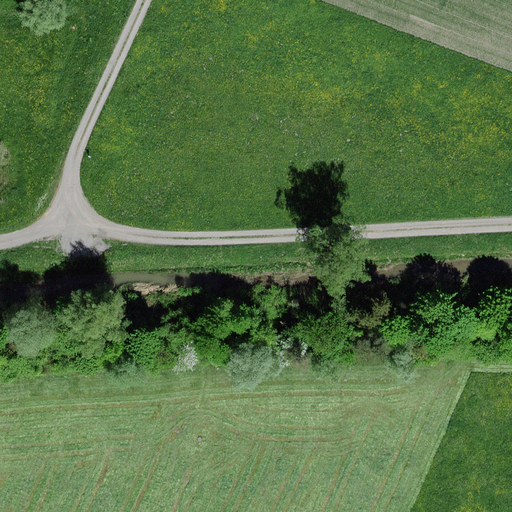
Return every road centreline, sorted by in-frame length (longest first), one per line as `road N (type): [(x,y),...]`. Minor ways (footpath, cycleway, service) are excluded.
road 1 (track): [(511,224),(165,241),(97,226),(0,245)]
road 2 (track): [(138,0),(73,154),(66,228)]
